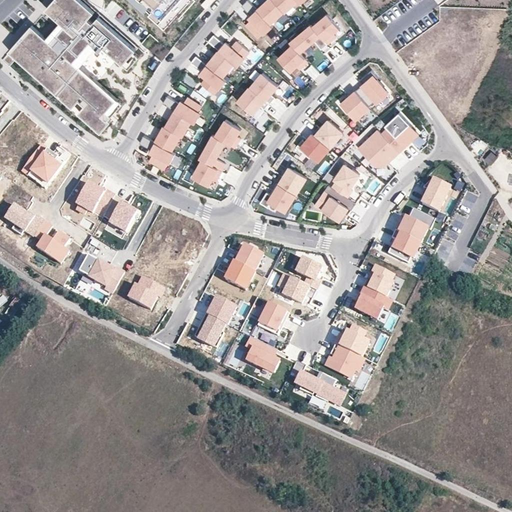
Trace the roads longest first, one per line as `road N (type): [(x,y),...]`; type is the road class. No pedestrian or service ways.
road 1 (unclassified): [(160,350),(509,511)]
road 2 (residential): [(376,42),(304,105),(251,175),(231,219)]
road 3 (residential): [(114,164),(182,54),(232,0)]
road 4 (unclassified): [(0,259),(160,350)]
road 5 (residential): [(160,350),(231,219)]
road 6 (residential): [(0,73),(114,164)]
road 7 (residential): [(356,249),(391,197),(450,140)]
road 8 (residential): [(114,164),(231,219)]
road 9 (residential): [(231,219),(356,249)]
road 10 (residential): [(450,140),(376,42)]
